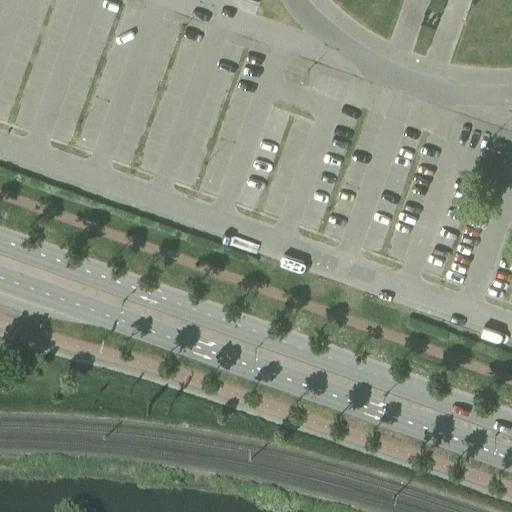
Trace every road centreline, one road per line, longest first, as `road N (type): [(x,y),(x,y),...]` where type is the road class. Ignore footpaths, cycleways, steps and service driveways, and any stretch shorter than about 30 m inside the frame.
road 1 (secondary): [(0,278),(511,463)]
road 2 (secondary): [(511,422),(4,247)]
road 3 (unclassified): [(511,115),(181,0)]
